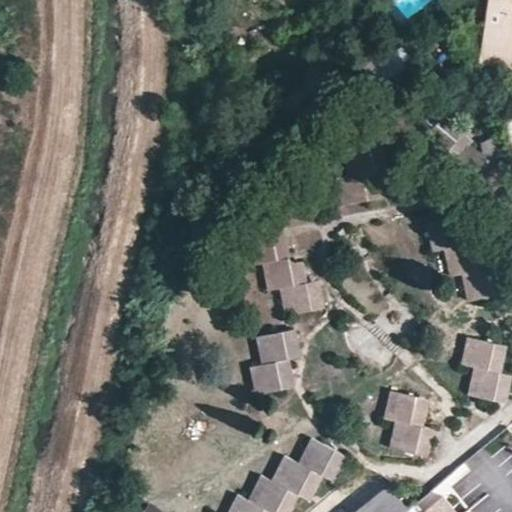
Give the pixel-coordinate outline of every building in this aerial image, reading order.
[(511,0),(491,0),(491,5),(488,23),(484,55),(510,57),(511,57),(511,0)] [(473,53),(484,55),(488,23),(480,22),(470,27),(468,46),(473,53)] [(508,67),(510,57),(484,55),(482,63),(508,67)] [(507,144),(500,140),(490,149),(493,170),(493,179),(502,179),(507,171),(507,144)] [(381,143),(352,148),(357,175),(375,172),(373,164),(384,162),(381,143)] [(348,177),(357,175),(352,148),(342,150),(348,177)] [(386,169),(384,162),(373,164),(375,172),(386,169)] [(375,172),(357,175),(348,177),(344,177),(350,205),(368,201),(366,194),(379,191),(375,172)] [(342,206),(350,205),(344,177),(337,179),(342,206)] [(381,199),(379,191),(366,194),(368,201),(381,199)] [(465,217),(453,220),(455,227),(467,225),(465,217)] [(455,227),(453,220),(436,223),(441,251),(445,250),(453,248),(470,244),(467,225),(455,227)] [(433,252),(441,251),(436,223),(427,224),(433,252)] [(282,231),(271,234),(273,241),(284,240),(282,231)] [(271,234),(254,237),(259,266),(263,265),(272,263),(287,259),(284,240),(273,241),(271,234)] [(259,266),(254,237),(246,239),(253,266),(259,266)] [(472,253),(484,250),(482,242),(470,244),(472,253)] [(472,253),(470,244),(453,248),(458,276),(462,275),(470,274),(487,270),(484,250),(472,253)] [(458,276),(453,248),(445,250),(450,278),(458,276)] [(300,257),(287,259),(290,266),(302,265),(300,257)] [(287,259),(272,263),(277,290),(280,289),(289,288),(306,284),(302,265),(290,266),(287,259)] [(272,263),(263,265),(269,292),(277,290),(272,263)] [(487,270),(470,274),(475,301),(492,297),(491,290),(503,288),(499,267),(487,270)] [(470,274),(462,275),(468,302),(475,301),(470,274)] [(318,282),(306,284),(306,292),(319,289),(318,282)] [(306,284),(289,288),(294,315),(323,310),(319,289),(306,292),(306,284)] [(289,288),(280,289),(286,317),(294,315),(289,288)] [(503,295),(503,288),(491,290),(492,297),(503,295)] [(294,332),(266,337),(270,365),(288,362),(286,354),(299,352),(294,332)] [(263,366),(270,365),(266,337),(257,339),(262,366),(263,366)] [(462,366),(470,367),(477,340),(469,339),(462,366)] [(494,344),(477,340),(470,367),(474,368),(483,370),(499,374),(504,354),(492,352),(494,344)] [(505,347),(494,344),(492,352),(504,354),(505,347)] [(301,359),(299,352),(286,354),(288,362),(301,359)] [(288,362),(270,365),(263,366),(262,366),(259,367),(264,394),(281,391),(280,384),(292,382),(288,362)] [(264,394),(259,367),(251,368),(256,396),(264,394)] [(476,398),(483,370),(474,368),(468,396),(476,398)] [(511,377),(499,374),(483,370),(476,398),(493,401),(494,394),(506,396),(511,377)] [(293,389),(292,382),(280,384),(281,391),(293,389)] [(385,419),(392,421),(400,393),(392,391),(385,419)] [(416,397),(400,393),(392,421),(396,422),(404,424),(421,427),(426,407),(415,404),(416,397)] [(504,404),(506,396),(494,394),(493,401),(504,404)] [(428,400),(416,397),(415,404),(426,407),(428,400)] [(397,450),(404,424),(396,422),(390,448),(397,450)] [(419,436),(421,427),(404,424),(397,450),(426,457),(431,439),(419,436)] [(433,430),(421,427),(419,436),(431,439),(433,430)] [(313,439),(299,463),(306,467),(320,442),(313,439)] [(320,442),(306,467),(323,476),(326,469),(335,474),(345,457),(320,442)] [(285,455),(272,480),(280,485),(293,460),(285,455)] [(299,463),(293,460),(280,485),(299,496),(303,488),(313,493),(323,476),(306,467),(299,463)] [(326,469),(323,476),(332,481),(335,474),(326,469)] [(262,475),(249,500),(256,504),(269,479),(262,475)] [(272,480),(269,479),(256,504),(270,511),(275,511),(278,507),(287,511),(289,511),(299,496),(280,485),(272,480)] [(406,511),(411,508),(393,486),(361,511),(406,511)] [(303,488),(299,496),(308,500),(313,493),(303,488)] [(425,511),(444,497),(435,488),(411,508),(414,511),(425,511)] [(238,495),(229,511),(238,511),(246,498),(238,495)] [(455,511),(444,497),(425,511),(455,511)] [(249,500),(246,498),(238,511),(270,511),(256,504),(249,500)]
